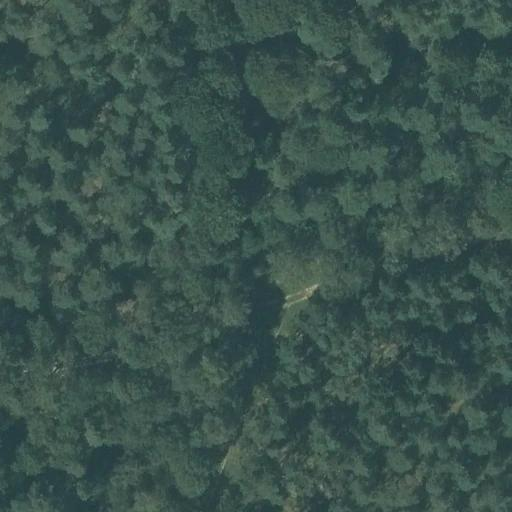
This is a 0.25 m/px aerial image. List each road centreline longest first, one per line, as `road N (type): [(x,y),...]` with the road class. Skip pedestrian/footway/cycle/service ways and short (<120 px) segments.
road 1 (track): [(0,383),(285,300)]
road 2 (track): [(285,300),(511,222)]
